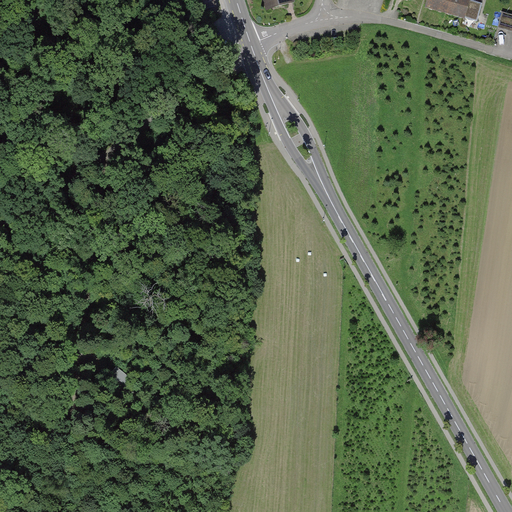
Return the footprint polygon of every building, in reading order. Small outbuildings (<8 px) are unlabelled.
[(263,0),(267,12),(296,4),(295,0),(263,0)] [(430,0),(427,9),(446,15),(450,0),(430,0)] [(450,0),(446,15),(465,21),(470,0),(450,0)] [(467,19),(477,22),(482,6),(472,3),(467,19)] [(511,15),(502,13),(498,27),(511,30),(511,15)] [(117,368),(107,380),(116,386),(134,400),(137,403),(146,391),(143,389),(124,374),(117,368)]
